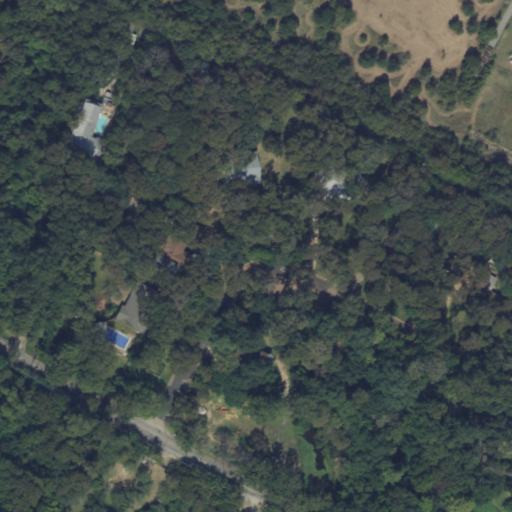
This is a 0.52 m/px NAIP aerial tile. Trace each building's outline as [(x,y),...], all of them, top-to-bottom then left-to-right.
[(123,20),(136,23),(133,33),(134,33),(134,34),(138,35),(135,45),(131,43),(129,49),(115,44),(116,43),(113,42),(114,38),(117,39),(123,20)] [(210,64),(209,70),(200,68),(201,61),(210,64)] [(114,96),(114,98),(110,97),(109,99),(102,96),(103,94),(98,93),(108,64),(124,70),(114,96)] [(135,70),(133,80),(127,79),(128,75),(127,74),(127,71),(130,71),(130,69),(135,70)] [(208,77),(212,78),(210,86),(200,84),(201,76),(208,77)] [(86,99),(104,105),(93,137),(97,138),(98,137),(102,138),(102,140),(105,141),(97,165),(75,158),(74,161),(64,158),(85,98),(86,99)] [(216,181),(214,170),(221,169),(220,160),(242,157),(242,153),(256,151),(261,184),(249,185),(248,180),(222,183),(222,180),(216,181)] [(329,198),(315,194),(323,165),(345,171),(346,168),(361,172),(360,176),(368,178),(361,203),(333,195),(331,199),(329,198)] [(126,193),(131,196),(127,202),(122,199),(126,193)] [(132,197),(142,204),(135,214),(125,207),(132,197)] [(74,218),(76,210),(88,214),(86,221),(74,218)] [(395,248),(386,243),(397,224),(410,231),(399,250),(395,248)] [(186,244),(180,255),(184,257),(178,267),(176,266),(169,277),(146,265),(153,253),(157,255),(168,234),(186,244)] [(485,260),(475,255),(484,239),(490,243),(489,245),(492,247),(485,260)] [(423,250),(426,251),(420,264),(433,270),(423,294),(408,287),(414,272),(399,265),(408,243),(423,250)] [(470,250),(465,260),(459,257),(462,253),(457,250),(460,244),(470,250)] [(489,261),(494,252),(505,258),(501,267),(489,261)] [(451,269),(455,261),(462,265),(458,273),(451,269)] [(485,272),(498,279),(492,291),(504,298),(498,309),(473,295),(485,272)] [(157,295),(145,318),(150,320),(142,335),(113,319),(120,305),(123,306),(136,282),(158,293),(157,295)] [(104,324),(106,342),(93,344),(91,324),(104,322),(104,324)] [(273,343),(260,371),(247,365),(250,358),(240,354),(244,345),(258,352),(264,339),(273,343)] [(511,418),(511,434),(493,431),(496,415),(511,418)] [(97,449),(93,459),(81,454),(86,444),(97,449)] [(490,446),(489,455),(481,453),(482,445),(490,446)] [(267,458),(272,466),(267,469),(262,460),(267,458)] [(428,462),(424,475),(414,472),(417,461),(421,463),(422,460),(428,462)] [(116,463),(121,466),(122,464),(126,467),(125,468),(137,475),(125,496),(103,484),(115,462),(116,463)]
